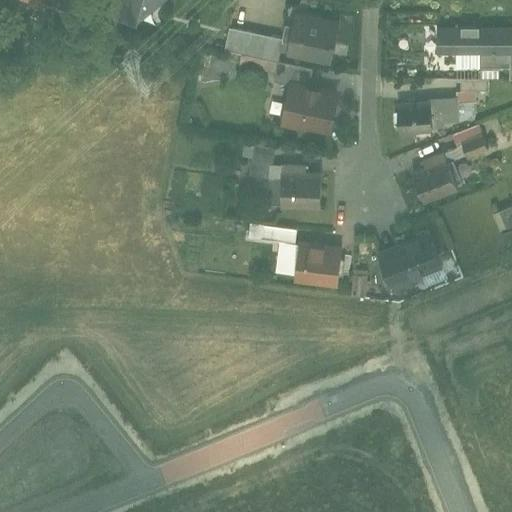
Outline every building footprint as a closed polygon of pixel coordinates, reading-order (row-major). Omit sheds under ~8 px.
[(161,0),(110,0),(109,14),(158,21),(161,0)] [(348,19),(297,10),(289,52),(340,61),(348,19)] [(511,51),(511,23),(438,24),(438,52),(511,51)] [(345,89),(289,80),(283,124),(338,132),(345,89)] [(435,98),(397,102),(400,136),(438,132),(435,98)] [(456,135),(436,142),(439,151),(460,144),(456,135)] [(413,170),(426,203),(460,189),(446,156),(413,170)] [(327,208),(327,170),(284,171),(285,209),(327,208)] [(379,252),(394,291),(444,272),(430,233),(379,252)] [(293,283),(341,290),(348,247),(300,240),(293,283)]
